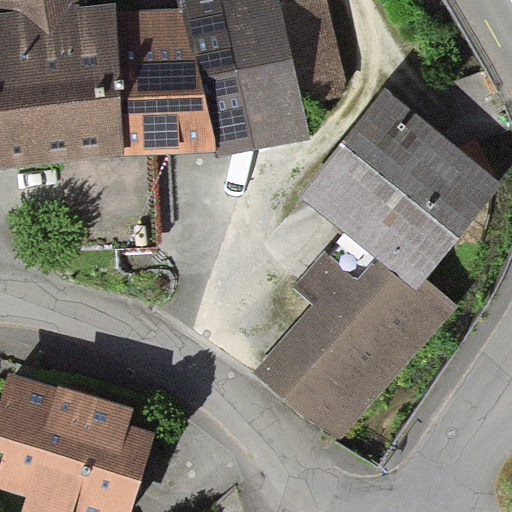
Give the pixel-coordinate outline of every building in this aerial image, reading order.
[(0,0),(0,9),(71,2),(70,0),(0,0)] [(0,145),(114,133),(101,14),(99,0),(90,0),(71,2),(0,9),(0,145)] [(209,128),(212,140),(299,122),(292,91),(274,0),(183,0),(184,2),(209,128)] [(274,0),(292,91),(334,83),(317,0),(274,0)] [(184,2),(101,14),(114,133),(117,140),(209,128),(184,2)] [(383,252),(411,273),(479,184),(375,105),(307,194),(383,252)] [(169,245),(166,178),(80,181),(83,249),(169,245)] [(253,369),(333,430),(438,294),(411,273),(383,252),(361,280),(325,253),(300,285),(311,293),(253,369)] [(135,416),(11,379),(0,415),(0,455),(6,457),(0,476),(0,488),(28,497),(23,511),(132,511),(155,437),(131,430),(135,416)]
